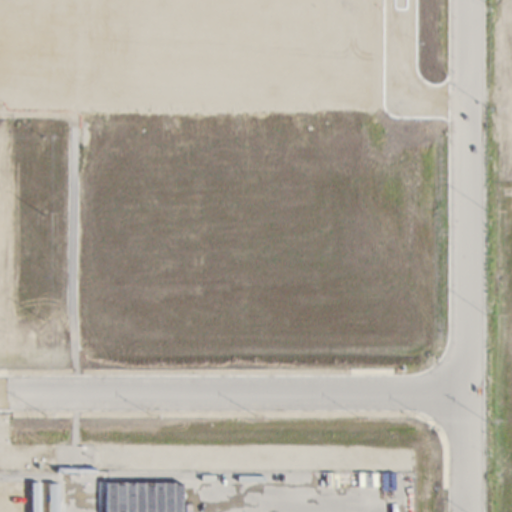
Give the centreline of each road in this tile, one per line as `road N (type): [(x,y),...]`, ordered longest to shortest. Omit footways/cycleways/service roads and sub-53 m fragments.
road 1 (residential): [(464,511),(464,0)]
road 2 (residential): [(0,393),(464,393)]
